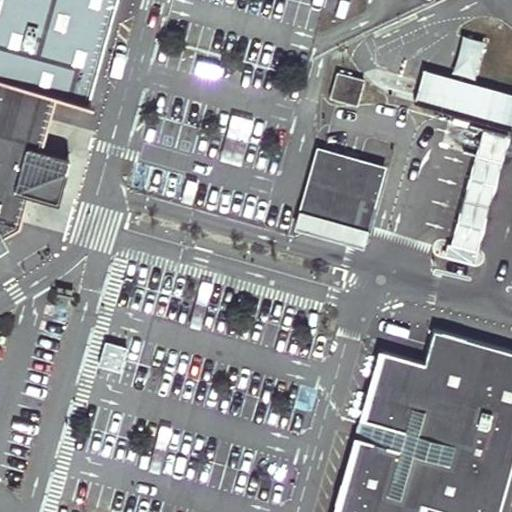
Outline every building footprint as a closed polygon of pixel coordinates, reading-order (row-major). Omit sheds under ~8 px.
[(0,0),(0,236),(19,226),(28,192),(45,196),(56,199),(68,157),(56,153),(40,149),(56,91),(86,99),(114,0),(0,0)] [(451,75),(473,82),(485,43),(462,37),(451,75)] [(250,46),(248,90),(266,91),(268,46),(250,46)] [(511,92),(423,68),(414,101),(511,128),(511,125),(511,92)] [(337,71),(330,96),(356,103),(363,79),(337,71)] [(450,242),(477,250),(509,135),(483,127),(450,242)] [(365,230),(383,166),(318,147),(299,212),(365,230)] [(450,242),(446,241),(443,254),(473,263),(477,250),(450,242)] [(457,511),(497,511),(511,461),(511,349),(433,327),(424,361),(383,349),(363,417),(374,420),(369,439),(358,436),(336,511),(418,511),(421,502),(457,511)] [(363,417),(358,436),(369,439),(374,420),(363,417)]
